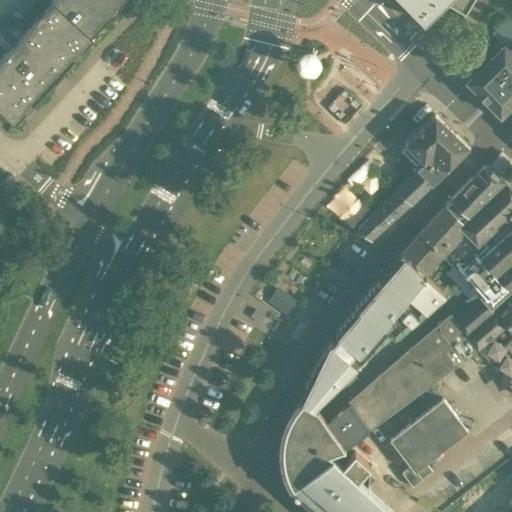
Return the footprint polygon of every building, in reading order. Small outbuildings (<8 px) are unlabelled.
[(0,110),(14,123),(20,116),(30,105),(49,85),(55,79),(61,72),(94,37),(91,35),(123,0),(52,0),(54,1),(25,33),(15,43),(5,54),(0,59),(0,110)] [(472,0),(402,0),(424,22),(445,1),(455,7),(465,13),(472,0)] [(511,45),(509,49),(504,44),(466,81),(500,116),(511,103),(511,45)] [(435,114),(404,143),(399,148),(421,170),(434,157),(446,169),(469,147),(435,114)] [(434,157),(421,170),(418,172),(429,185),(446,169),(434,157)] [(473,175),(445,204),(465,223),(507,181),(488,165),(483,165),(473,175)] [(429,185),(418,172),(395,194),(407,206),(429,185)] [(511,186),(507,181),(465,223),(459,229),(464,234),(477,247),(509,214),(511,211),(511,186)] [(407,206),(395,194),(359,228),(370,240),(407,206)] [(445,204),(401,252),(425,276),(443,256),(464,234),(459,229),(465,223),(445,204)] [(477,247),(455,269),(476,292),(511,258),(511,211),(509,214),(477,247)] [(299,400),(302,401),(311,406),(313,404),(335,379),(409,298),(427,312),(447,296),(425,276),(401,252),(383,272),(389,277),(382,284),(377,280),(368,291),(367,290),(363,294),(364,295),(354,306),(355,307),(347,317),(346,316),(343,320),(343,321),(342,322),(335,333),(339,336),(332,344),(329,341),(316,360),(305,383),(299,400)] [(511,258),(476,292),(481,296),(489,305),(511,285),(511,258)] [(273,289),(266,299),(286,314),(293,304),(273,289)] [(489,305),(481,296),(455,319),(467,333),(494,311),(489,305)] [(511,300),(497,314),(506,325),(507,324),(511,329),(511,300)] [(252,318),(274,330),(280,318),(258,306),(252,318)] [(497,314),(494,311),(467,333),(480,349),(500,330),(506,325),(497,314)] [(436,324),(466,359),(478,350),(480,349),(467,333),(455,319),(449,312),(436,324)] [(366,432),(438,380),(409,347),(345,403),(346,404),(366,432)] [(452,411),(441,397),(389,438),(410,465),(401,473),(402,474),(403,474),(412,486),(426,475),(431,471),(425,463),(467,430),(452,411)] [(395,511),(367,487),(368,483),(369,474),(371,464),(370,464),(370,465),(354,450),(342,464),(330,453),(342,449),(323,421),(314,407),(311,406),(302,401),(300,403),(299,405),(297,407),(296,408),(294,410),(293,412),(292,414),(291,416),(290,418),(289,420),(288,422),(287,424),(286,427),(284,436),(282,444),(282,452),(283,461),(285,469),(286,473),(288,478),(290,482),(292,486),(308,500),(305,503),(311,511),(395,511)] [(366,432),(346,404),(336,411),(323,421),(342,449),(356,439),(366,432)]
